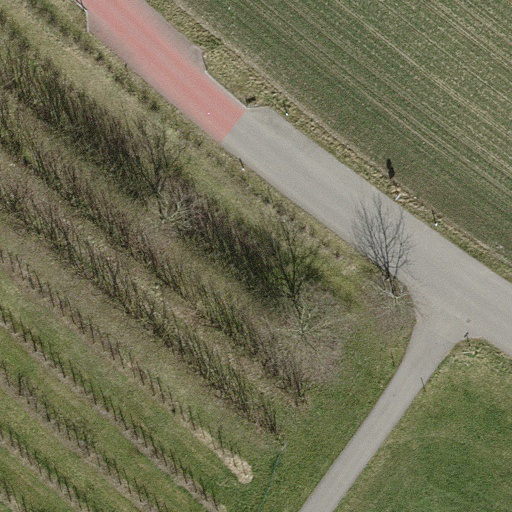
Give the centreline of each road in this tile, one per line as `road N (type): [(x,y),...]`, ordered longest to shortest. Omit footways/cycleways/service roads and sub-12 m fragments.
road 1 (tertiary): [(99,0),(287,160),(511,321)]
road 2 (track): [(468,294),(313,511)]
